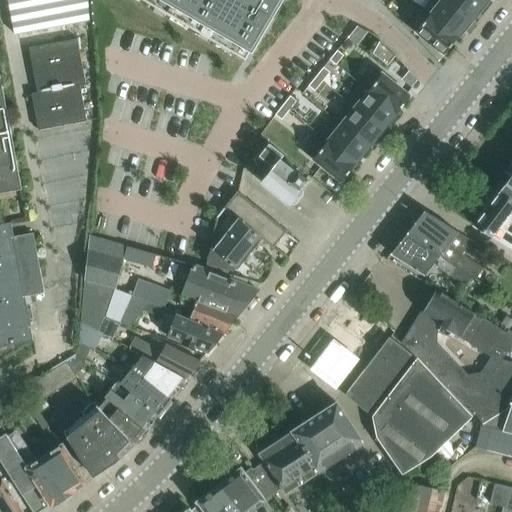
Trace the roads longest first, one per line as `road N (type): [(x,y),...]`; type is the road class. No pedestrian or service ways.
road 1 (tertiary): [(117,511),(202,422),(458,104)]
road 2 (residential): [(458,104),(379,25),(336,0)]
